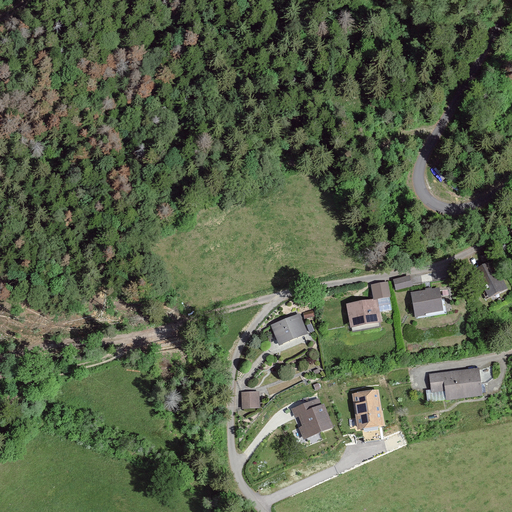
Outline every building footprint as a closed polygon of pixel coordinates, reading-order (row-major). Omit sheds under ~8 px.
[(475,270),(489,297),(506,288),(492,261),(475,270)] [(412,278),(394,283),(397,292),(414,288),(412,278)] [(374,302),(347,308),(352,331),(383,324),(379,303),(392,301),(389,285),(371,288),(374,302)] [(441,289),(412,295),(418,320),(446,314),(441,289)] [(299,316),(271,329),(280,348),(308,336),(299,316)] [(480,368),(430,374),(432,392),(445,391),(447,399),(483,395),(480,368)] [(378,390),(352,394),(358,430),(384,425),(378,390)] [(260,391),(243,392),(243,409),(261,408),(260,391)] [(299,427),(304,439),(335,427),(325,402),(316,406),(313,399),(292,408),(295,417),(299,416),(303,425),(299,427)]
